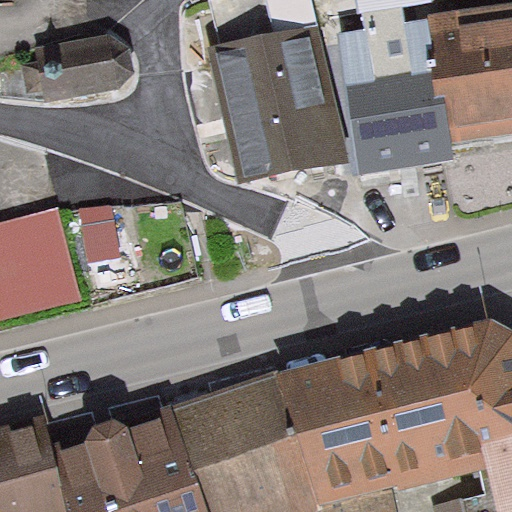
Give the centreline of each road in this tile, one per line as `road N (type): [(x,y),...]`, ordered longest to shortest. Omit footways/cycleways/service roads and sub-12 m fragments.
road 1 (primary): [(0,388),(361,298)]
road 2 (residential): [(151,148),(361,298)]
road 3 (primary): [(361,298),(511,263)]
road 4 (residential): [(0,122),(151,148)]
road 5 (residential): [(151,148),(151,26),(162,0)]
